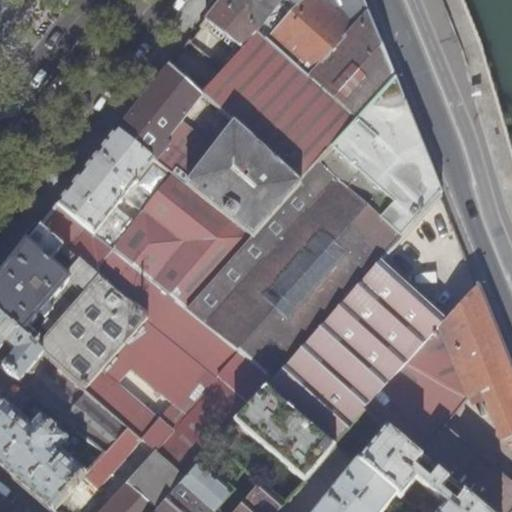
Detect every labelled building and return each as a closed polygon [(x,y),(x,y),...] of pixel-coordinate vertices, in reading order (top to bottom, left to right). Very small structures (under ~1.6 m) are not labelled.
[(361,0),(221,0),(211,13),(205,21),(242,50),(202,98),(301,186),(395,81),(385,57),(361,0)] [(301,186),(202,98),(168,68),(145,97),(102,151),(73,187),(57,207),(118,256),(188,311),(301,186)] [(377,264),(440,193),(420,143),(401,96),(395,81),(301,186),(188,311),(220,337),(274,380),(377,264)] [(118,256),(57,207),(49,218),(27,246),(2,276),(0,279),(0,319),(41,355),(139,439),(156,454),(234,366),(211,348),(220,337),(188,311),(118,256)] [(365,413),(445,325),(377,264),(274,380),(265,389),(335,449),(337,447),(366,414),(365,413)] [(511,371),(478,288),(445,325),(365,413),(366,414),(386,431),(422,461),(431,468),(431,469),(483,511),(511,511),(511,480),(509,484),(444,427),(466,401),(467,401),(482,395),(505,453),(511,450),(511,371)] [(41,355),(0,319),(0,351),(6,344),(15,352),(3,369),(19,383),(41,355)] [(234,424),(265,389),(274,380),(220,337),(211,348),(234,366),(156,454),(185,479),(200,462),(234,424)] [(77,511),(139,439),(41,355),(19,383),(22,386),(103,455),(85,474),(52,511),(77,511)] [(3,369),(0,366),(0,410),(5,404),(12,398),(22,386),(19,383),(3,369)] [(335,449),(265,389),(234,424),(306,482),(335,449)] [(59,452),(67,442),(40,419),(32,428),(5,404),(0,410),(0,466),(35,497),(51,511),(52,511),(85,474),(59,452)] [(414,471),(422,461),(386,431),(357,464),(397,497),(400,500),(415,482),(445,508),(441,511),(483,511),(431,469),(426,475),(432,480),(429,484),(414,471)] [(155,511),(185,479),(156,454),(103,511),(155,511)] [(209,511),(230,489),(200,462),(185,479),(155,511),(209,511)] [(384,511),(397,497),(357,464),(356,463),(317,511),(384,511)] [(279,511),(287,504),(262,485),(238,511),(279,511)]
